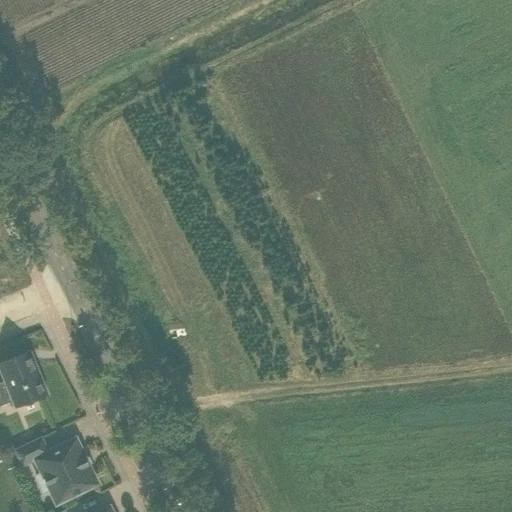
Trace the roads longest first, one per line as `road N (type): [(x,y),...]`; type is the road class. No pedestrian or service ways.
road 1 (tertiary): [(186,511),(70,279)]
road 2 (tertiary): [(70,279),(0,145)]
